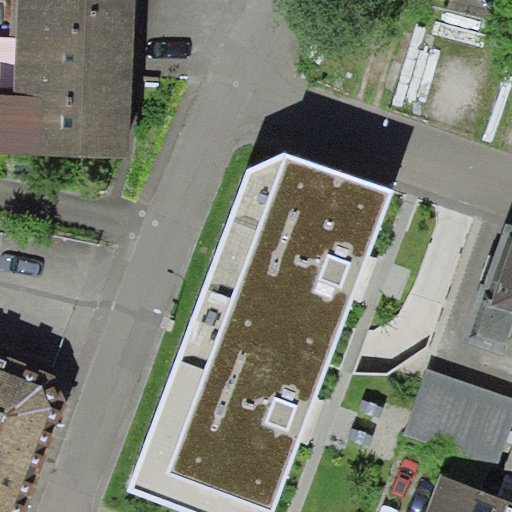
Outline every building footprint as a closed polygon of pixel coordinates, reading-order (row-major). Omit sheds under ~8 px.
[(20,0),(16,97),(0,96),(0,152),(129,157),(136,0),(20,0)] [(195,320),(327,366),(357,284),(390,188),(261,147),(195,320)] [(511,282),(495,332),(511,337),(511,282)] [(327,366),(195,320),(131,489),(192,511),(276,511),(307,426),(327,366)] [(0,455),(32,466),(59,389),(0,368),(0,455)] [(511,435),(511,404),(427,377),(405,443),(499,474),(511,435)] [(16,511),(32,466),(0,455),(0,511),(16,511)] [(511,511),(511,506),(449,485),(439,511),(511,511)]
